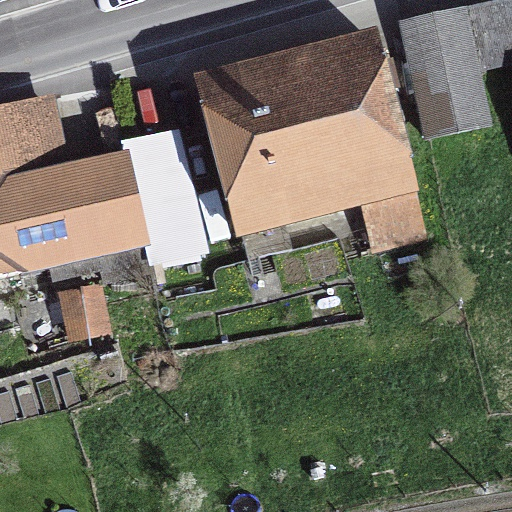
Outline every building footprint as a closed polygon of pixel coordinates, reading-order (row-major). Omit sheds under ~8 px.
[(511,1),(466,11),(480,70),(511,63),(511,1)] [(489,126),(464,13),(402,27),(427,140),(489,126)] [(377,247),(423,236),(386,93),(396,91),(389,66),(380,68),(374,44),(199,89),(237,235),(366,203),(377,247)] [(146,244),(148,244),(130,162),(31,184),(14,108),(0,111),(0,278),(97,256),(104,281),(153,270),(146,244)] [(130,162),(148,244),(153,257),(198,248),(173,142),(128,153),(130,162)]
